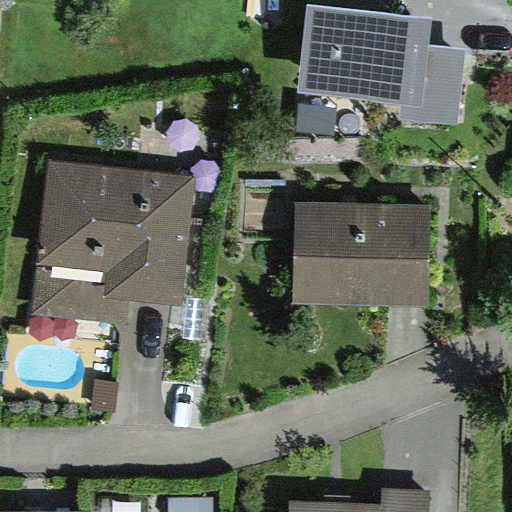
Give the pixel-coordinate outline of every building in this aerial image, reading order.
[(437,18),(306,4),(297,93),(399,103),(398,116),(459,123),(467,49),(434,45),(437,18)] [(184,303),(195,176),(50,163),(36,313),(126,321),(128,298),(184,303)] [(433,207),(296,204),(294,302),(431,305),(433,207)] [(118,383),(95,381),(92,410),(115,413),(118,383)] [(383,505),(293,500),(291,511),(427,511),(429,493),(383,491),(383,505)]
